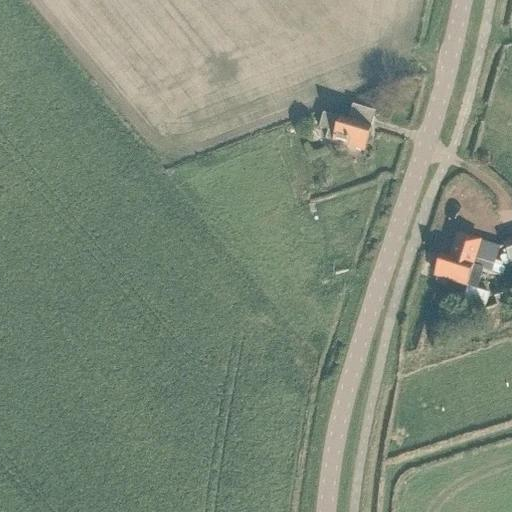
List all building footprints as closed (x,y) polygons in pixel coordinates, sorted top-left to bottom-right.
[(323,116),(318,130),(335,136),(332,145),(363,155),(376,114),(352,107),(348,123),(323,116)] [(484,271),(473,268),(474,262),(493,268),(498,251),(457,238),(452,254),(454,254),(451,263),(441,260),(434,281),(436,281),(435,284),(444,288),(445,284),(465,291),(466,289),(477,293),(484,271)] [(511,271),(511,270),(511,242),(503,245),(511,271)] [(466,289),(461,305),(484,313),(490,297),(477,293),(466,289)] [(503,289),(491,294),(496,307),(508,303),(503,289)]
